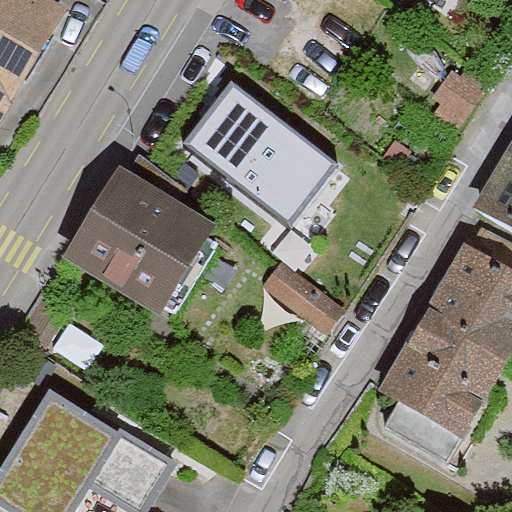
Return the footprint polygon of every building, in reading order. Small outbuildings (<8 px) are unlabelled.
[(35,0),(0,0),(0,151),(70,20),(35,0)] [(336,169),(230,84),(184,142),(289,227),(336,169)] [(511,164),(479,218),(511,238),(511,164)] [(159,320),(214,227),(119,172),(65,265),(159,320)] [(511,385),(511,271),(473,248),(383,399),(473,452),(511,385)] [(284,266),(267,287),(329,335),(346,314),(284,266)] [(184,511),(206,478),(55,382),(0,467),(0,511),(74,511),(78,506),(87,511),(184,511)]
